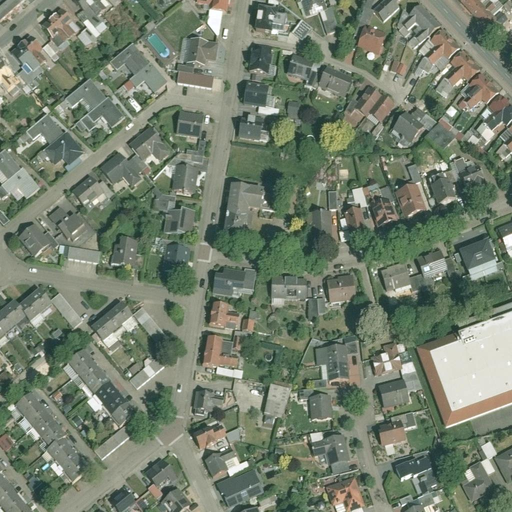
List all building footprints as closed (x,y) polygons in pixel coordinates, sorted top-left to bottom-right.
[(3,0),(0,3),(0,20),(24,0),(3,0)] [(99,0),(75,0),(69,5),(99,41),(110,31),(100,19),(106,13),(97,2),(99,0)] [(223,13),(224,0),(197,0),(196,9),(223,13)] [(306,19),(319,14),(327,37),(339,33),(331,10),(326,11),(321,0),(294,0),(297,6),(301,4),(306,19)] [(327,0),(331,10),(342,6),(340,0),(327,0)] [(407,2),(404,0),(387,0),(388,1),(374,13),(383,23),(407,2)] [(455,0),(493,38),(504,27),(478,0),(455,0)] [(437,31),(418,10),(409,18),(410,19),(403,26),(408,31),(415,25),(421,32),(414,39),(419,45),(427,38),(429,39),(437,31)] [(276,25),(278,13),(256,11),(254,33),(270,35),(271,24),(276,25)] [(69,23),(61,13),(42,30),(52,40),(56,36),(65,46),(74,38),(64,27),(69,23)] [(291,34),(301,42),(311,31),(301,22),(291,34)] [(371,54),(379,57),(386,40),(364,31),(357,48),(371,54)] [(457,53),(440,34),(430,43),(436,50),(425,60),(432,67),(443,57),(448,62),(457,53)] [(40,50),(30,38),(10,55),(20,67),(24,64),(33,74),(45,64),(36,54),(40,50)] [(189,43),(187,67),(202,68),(203,62),(216,64),(217,48),(205,47),(205,44),(189,43)] [(151,66),(149,67),(132,47),(109,66),(116,74),(125,67),(135,79),(130,83),(136,91),(144,84),(154,96),(167,85),(151,66)] [(269,57),(251,55),(248,74),(266,76),(269,57)] [(477,75),(460,56),(450,64),(456,71),(444,81),(451,89),(463,78),(467,83),(477,75)] [(290,62),(286,76),(310,83),(314,69),(290,62)] [(389,72),(404,78),(408,68),(393,62),(389,72)] [(11,76),(0,64),(0,85),(7,93),(13,88),(6,80),(11,76)] [(321,72),(315,88),(346,99),(352,84),(321,72)] [(178,75),(177,84),(212,89),(213,79),(178,75)] [(496,97),(479,78),(469,86),(475,93),(463,103),(470,110),(482,100),(486,105),(496,97)] [(108,101),(107,102),(90,81),(67,101),(73,109),(82,102),(92,114),(87,118),(93,125),(102,119),(111,131),(124,120),(108,101)] [(246,88),(243,106),(263,109),(266,91),(246,88)] [(391,106),(369,92),(357,110),(379,124),(391,106)] [(511,121),(511,114),(499,100),(489,108),(495,115),(484,125),(490,133),(502,122),(506,127),(511,121)] [(298,120),(299,104),(287,103),(286,119),(298,120)] [(67,135),(66,136),(49,115),(26,134),(33,143),(41,136),(51,148),(46,152),(53,159),(61,153),(71,165),(83,154),(67,135)] [(178,135),(201,139),(204,121),(181,117),(178,135)] [(422,132),(404,119),(395,133),(413,145),(422,132)] [(239,123),(236,139),(258,142),(261,126),(239,123)] [(375,138),(383,129),(378,126),(371,135),(375,138)] [(511,127),(509,131),(511,134),(511,139),(503,147),(510,155),(511,152),(511,127)] [(436,128),(425,142),(442,156),(454,142),(436,128)] [(168,156),(150,132),(131,148),(141,161),(151,154),(158,164),(168,156)] [(186,151),(184,161),(202,165),(206,143),(199,142),(197,153),(186,151)] [(23,171),(21,173),(4,152),(0,155),(0,176),(7,184),(2,189),(8,196),(16,189),(26,201),(39,191),(23,171)] [(120,156),(101,172),(112,186),(122,179),(130,190),(140,182),(120,156)] [(412,186),(420,184),(415,167),(407,169),(412,186)] [(189,195),(193,172),(177,169),(173,192),(189,195)] [(476,170),(459,177),(465,190),(469,188),(472,195),(484,190),(476,170)] [(103,194),(93,181),(75,194),(85,207),(103,194)] [(443,184),(429,190),(437,208),(451,203),(443,184)] [(228,187),(221,236),(239,238),(243,212),(258,214),(261,191),(228,187)] [(376,188),(351,191),(352,199),(346,200),(347,210),(366,207),(364,195),(377,193),(376,188)] [(420,214),(410,189),(396,195),(405,219),(420,214)] [(328,212),(336,212),(335,194),(327,194),(328,212)] [(373,211),(379,228),(389,225),(383,207),(378,209),(373,211)] [(61,210),(48,219),(56,231),(61,228),(69,240),(82,230),(73,218),(68,221),(61,210)] [(344,216),(349,235),(361,233),(356,213),(344,216)] [(168,214),(164,237),(183,240),(187,218),(168,214)] [(312,216),(313,242),(328,241),(327,216),(312,216)] [(511,252),(511,227),(498,233),(507,255),(511,252)] [(21,239),(35,258),(48,248),(33,229),(21,239)] [(347,233),(338,235),(340,244),(349,242),(347,233)] [(130,269),(134,242),(117,240),(113,267),(130,269)] [(469,252),(461,255),(470,279),(496,269),(487,245),(478,248),(477,246),(468,249),(469,252)] [(184,250),(167,248),(163,273),(180,276),(184,250)] [(99,265),(101,254),(69,249),(68,260),(99,265)] [(445,273),(439,255),(417,264),(424,281),(445,273)] [(411,287),(404,267),(380,276),(387,296),(411,287)] [(213,277),(211,296),(240,299),(242,274),(223,272),(222,278),(213,277)] [(356,302),(353,280),(327,283),(329,305),(356,302)] [(271,283),(270,301),(303,302),(304,284),(271,283)] [(51,307),(40,293),(16,311),(25,321),(28,325),(51,307)] [(325,316),(324,301),(307,301),(308,320),(317,319),(317,316),(325,316)] [(16,311),(12,305),(0,314),(0,341),(25,321),(16,311)] [(133,318),(123,306),(94,331),(104,343),(133,318)] [(223,309),(210,307),(208,327),(220,328),(223,309)] [(511,317),(413,351),(442,431),(468,422),(511,407),(511,317)] [(246,322),(244,333),(252,334),(254,324),(246,322)] [(205,340),(201,368),(215,371),(219,343),(205,340)] [(324,351),(328,384),(348,382),(345,349),(324,351)] [(400,371),(394,352),(371,359),(377,378),(400,371)] [(137,416),(91,358),(72,372),(118,431),(137,416)] [(150,358),(141,364),(145,370),(128,383),(135,391),(161,372),(150,358)] [(132,377),(140,369),(136,365),(128,372),(132,377)] [(409,405),(404,385),(380,392),(385,411),(409,405)] [(267,387),(263,417),(284,419),(287,390),(267,387)] [(209,397),(196,394),(193,413),(205,415),(209,397)] [(31,396),(13,411),(48,453),(44,456),(70,487),(89,472),(65,442),(67,440),(31,396)] [(308,401),(310,422),(325,421),(323,400),(308,401)] [(379,431),(383,448),(404,443),(402,435),(417,431),(413,417),(391,422),(392,428),(379,431)] [(100,462),(139,432),(131,422),(93,453),(100,462)] [(215,444),(208,430),(193,437),(200,452),(215,444)] [(6,435),(0,439),(0,448),(4,454),(14,447),(6,435)] [(339,439),(310,446),(314,460),(325,457),(328,469),(346,465),(339,439)] [(511,451),(494,462),(507,486),(511,483),(511,451)] [(216,459),(203,465),(212,482),(225,475),(216,459)] [(424,460),(394,474),(398,484),(408,479),(410,483),(418,500),(438,491),(424,460)] [(173,479),(162,466),(148,478),(159,490),(173,479)] [(463,489),(470,505),(494,493),(481,466),(470,471),(475,483),(463,489)] [(0,468),(0,510),(1,511),(29,511),(0,477),(4,474),(0,468)] [(251,472),(215,488),(225,511),(262,495),(251,472)] [(353,480),(325,490),(332,509),(343,505),(345,511),(355,511),(364,509),(353,480)] [(127,511),(136,505),(127,494),(113,506),(117,511),(127,511)] [(175,495),(161,507),(165,511),(184,511),(187,509),(175,495)] [(258,503),(260,509),(270,506),(268,500),(258,503)]
